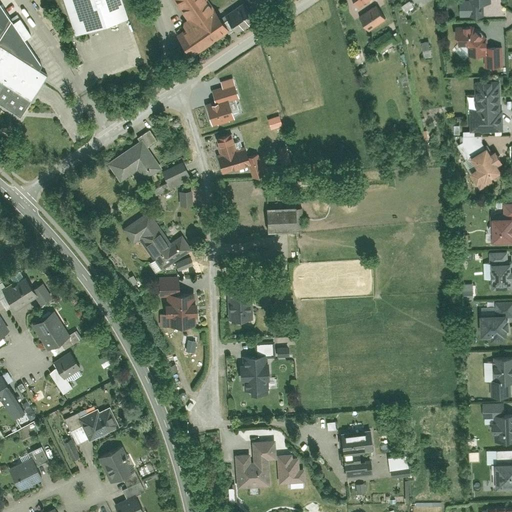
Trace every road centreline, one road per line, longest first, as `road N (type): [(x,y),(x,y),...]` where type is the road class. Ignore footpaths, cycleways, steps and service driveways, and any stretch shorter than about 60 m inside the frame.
road 1 (secondary): [(21,202),(123,333),(164,416),(191,511)]
road 2 (residential): [(214,415),(206,187),(179,93)]
road 3 (residential): [(179,93),(21,202)]
road 4 (unknown): [(19,0),(108,136)]
road 5 (residential): [(309,0),(179,93)]
